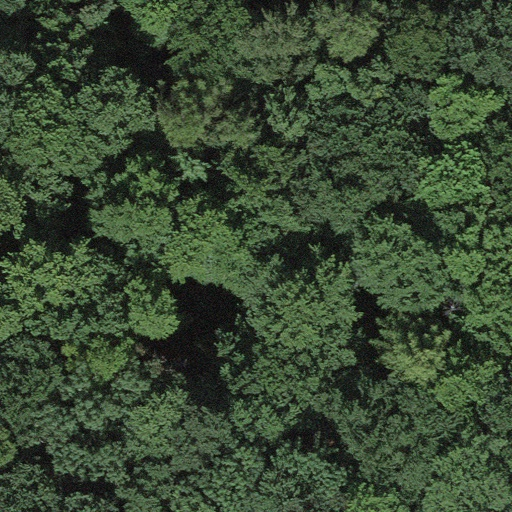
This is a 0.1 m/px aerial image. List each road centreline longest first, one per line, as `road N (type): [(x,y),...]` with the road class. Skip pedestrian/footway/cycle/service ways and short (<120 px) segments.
road 1 (track): [(49,0),(441,117),(511,147)]
road 2 (track): [(381,511),(442,396),(511,341)]
